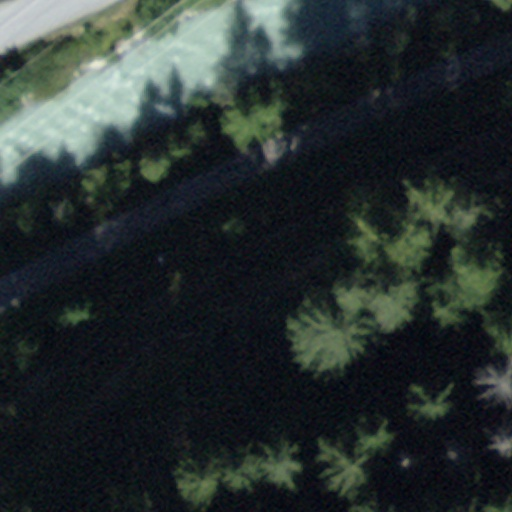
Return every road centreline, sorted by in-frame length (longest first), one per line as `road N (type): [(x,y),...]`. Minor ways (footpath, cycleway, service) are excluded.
road 1 (track): [(0,419),(511,141)]
road 2 (track): [(511,46),(197,182),(0,287)]
